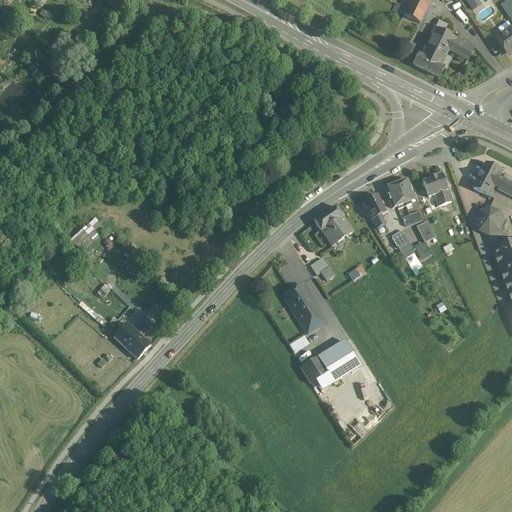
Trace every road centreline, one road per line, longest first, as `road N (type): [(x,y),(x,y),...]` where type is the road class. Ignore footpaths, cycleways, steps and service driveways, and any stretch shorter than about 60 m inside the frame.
road 1 (tertiary): [(41,511),(157,364),(288,225),(384,162)]
road 2 (primary): [(240,0),(373,68)]
